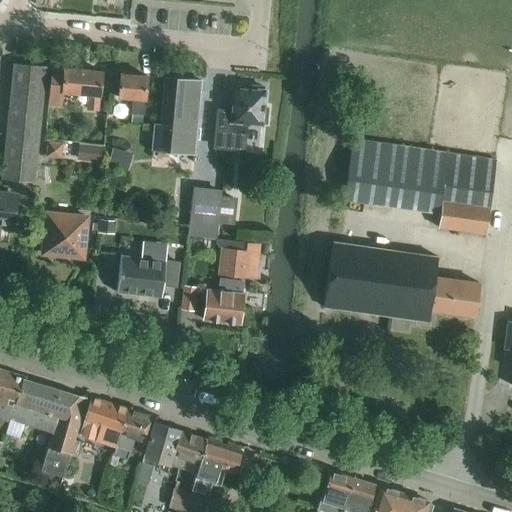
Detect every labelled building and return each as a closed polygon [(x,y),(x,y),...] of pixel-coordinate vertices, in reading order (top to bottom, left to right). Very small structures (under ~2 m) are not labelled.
[(13,63),(2,178),(34,182),(45,66),(13,63)] [(51,68),(48,106),(62,108),(63,93),(87,95),(86,110),(98,111),(102,71),(63,68),(63,69),(51,68)] [(120,73),(118,98),(132,99),(131,114),(132,114),(131,121),(142,122),(142,115),(143,115),(147,76),(120,73)] [(193,153),(200,80),(165,77),(160,125),(155,124),(152,149),(193,153)] [(219,109),(215,146),(242,149),(245,123),(261,124),(261,122),(266,123),(267,108),(263,108),(264,91),(262,90),(263,87),(248,85),(248,89),(234,88),(232,110),(219,109)] [(352,139),(343,199),(428,211),(439,213),(437,227),(485,233),(488,209),(495,159),(447,152),(352,139)] [(49,141),(47,156),(61,158),(63,143),(49,141)] [(79,144),(77,161),(100,163),(102,146),(79,144)] [(112,147),(107,165),(122,169),(127,152),(112,147)] [(193,186),(187,236),(216,239),(218,223),(234,225),(237,197),(221,195),(222,189),(193,186)] [(0,194),(0,222),(11,224),(14,196),(0,194)] [(42,253),(83,257),(87,217),(46,213),(42,253)] [(99,219),(98,231),(114,233),(115,221),(99,219)] [(217,239),(217,243),(220,247),(223,247),(247,250),(247,242),(217,239)] [(429,310),(473,316),(474,316),(479,281),(435,275),(437,255),(333,241),(323,307),(427,322),(429,310)] [(223,247),(220,276),(243,278),(256,280),(257,275),(258,264),(245,263),(247,250),(223,247)] [(121,254),(116,292),(161,297),(163,286),(177,287),(180,261),(166,260),(141,257),(121,254)] [(206,289),(203,319),(240,323),(243,293),(240,293),(242,282),(220,279),(219,290),(206,289)] [(184,285),(181,309),(194,310),(196,287),(184,285)] [(0,368),(0,429),(5,431),(9,418),(21,375),(0,368)] [(21,375),(9,418),(51,432),(40,469),(62,476),(69,453),(85,397),(22,378),(22,376),(21,375)] [(78,435),(115,447),(127,408),(90,397),(78,435)] [(127,408),(115,447),(113,453),(112,452),(112,453),(110,453),(107,463),(109,464),(109,465),(116,467),(118,457),(126,459),(129,450),(131,450),(134,439),(146,442),(142,455),(143,456),(154,417),(127,408)] [(156,417),(154,417),(143,456),(141,462),(143,463),(153,466),(166,470),(168,464),(170,464),(170,463),(169,463),(172,454),(170,453),(178,428),(155,421),(156,417)] [(178,428),(170,453),(171,454),(180,456),(177,466),(179,467),(195,472),(198,462),(197,461),(204,438),(181,430),(181,429),(178,428)] [(196,472),(190,489),(207,495),(211,482),(220,484),(224,469),(218,467),(224,444),(206,439),(206,438),(204,438),(197,461),(198,462),(195,472),(196,472)] [(97,463),(95,469),(99,471),(97,479),(103,482),(108,466),(97,463)] [(143,463),(137,480),(148,483),(153,466),(143,463)] [(339,511),(351,477),(329,470),(317,508),(322,510),(321,511),(339,511)] [(351,477),(339,511),(366,511),(375,485),(351,477)] [(429,511),(432,505),(428,504),(429,501),(380,486),(371,511),(429,511)] [(168,507),(166,511),(174,511),(175,509),(187,511),(195,511),(200,496),(173,488),(168,507)]
